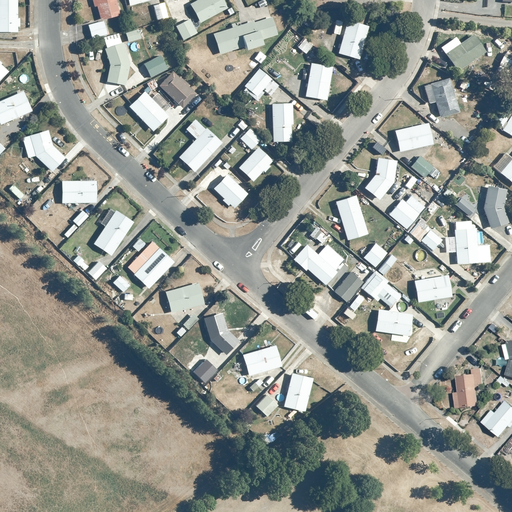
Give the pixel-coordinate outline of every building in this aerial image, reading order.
[(0,0),(0,31),(10,31),(9,0),(0,0)] [(194,0),(198,9),(217,0),(194,0)] [(162,2),(152,5),(156,20),(166,18),(162,2)] [(215,22),(220,40),(280,21),(274,4),(215,22)] [(374,13),(349,6),(340,39),(365,46),(374,13)] [(196,33),(188,18),(174,26),(181,40),(196,33)] [(127,30),(105,29),(103,68),(126,69),(127,30)] [(484,52),(471,34),(458,43),(454,37),(439,47),(456,71),(484,52)] [(333,51),(312,48),(308,83),(328,85),(333,51)] [(165,70),(158,56),(142,64),(149,78),(165,70)] [(147,77),(130,93),(151,115),(168,100),(147,77)] [(447,77),(422,86),(429,104),(434,102),(440,119),(459,113),(447,77)] [(0,116),(24,105),(15,85),(0,91),(0,116)] [(295,126),(294,90),(275,90),(276,127),(295,126)] [(511,115),(502,110),(493,126),(511,136),(511,115)] [(197,160),(222,129),(206,116),(181,147),(197,160)] [(20,132),(44,169),(59,159),(35,122),(20,132)] [(430,145),(426,123),(393,131),(397,152),(430,145)] [(264,132),(240,151),(252,167),(277,148),(264,132)] [(511,156),(510,159),(503,154),(492,167),(511,184),(511,156)] [(431,168),(418,156),(409,167),(422,178),(431,168)] [(230,158),(215,174),(237,193),(251,177),(230,158)] [(395,161),(376,158),(373,174),(362,189),(377,200),(389,186),(391,183),(395,161)] [(53,202),(87,200),(86,178),(51,180),(53,202)] [(479,201),(483,201),(481,208),(487,229),(507,224),(502,205),(505,189),(485,186),(484,193),(481,193),(479,201)] [(366,234),(354,196),(334,202),(346,241),(366,234)] [(423,207),(409,196),(405,201),(401,198),(387,215),(405,229),(423,207)] [(473,209),(458,197),(453,205),(467,216),(473,209)] [(86,241),(104,253),(125,220),(107,208),(86,241)] [(88,215),(82,210),(65,227),(71,233),(88,215)] [(417,244),(419,241),(431,251),(441,239),(418,221),(402,240),(407,244),(411,239),(417,244)] [(455,264),(476,263),(474,228),(453,230),(453,231),(443,232),(444,253),(454,252),(455,264)] [(385,253),(373,243),(361,257),(373,267),(385,253)] [(335,273),(305,245),(291,260),(303,271),(305,269),(323,286),(335,273)] [(140,288),(166,262),(151,247),(125,274),(140,288)] [(83,262),(84,261),(77,254),(72,261),(83,271),(87,266),(83,262)] [(395,259),(389,254),(376,271),(382,275),(395,259)] [(105,268),(97,261),(86,273),(94,280),(105,268)] [(361,282),(349,273),(333,292),(345,302),(361,282)] [(450,297),(446,275),(412,280),(416,302),(450,297)] [(128,285),(118,276),(111,283),(122,292),(128,285)] [(165,311),(196,303),(191,281),(160,289),(165,311)] [(399,295),(385,283),(376,293),(391,305),(399,295)] [(376,310),(373,331),(392,334),(407,336),(410,315),(376,310)] [(211,350),(230,340),(214,311),(195,321),(211,350)] [(511,342),(501,345),(505,361),(508,360),(504,376),(511,377),(511,342)] [(237,373),(273,363),(268,345),(232,356),(237,373)] [(214,376),(211,374),(217,367),(204,357),(192,374),(204,383),(207,380),(209,382),(214,376)] [(481,384),(481,369),(471,369),(471,375),(456,376),(457,392),(453,393),(454,408),(477,407),(476,384),(481,384)] [(298,412),(302,373),(280,370),(275,410),(298,412)] [(511,420),(511,407),(505,401),(495,413),(491,410),(480,423),(498,438),(511,420)] [(270,440),(264,433),(258,437),(265,445),(270,440)]
